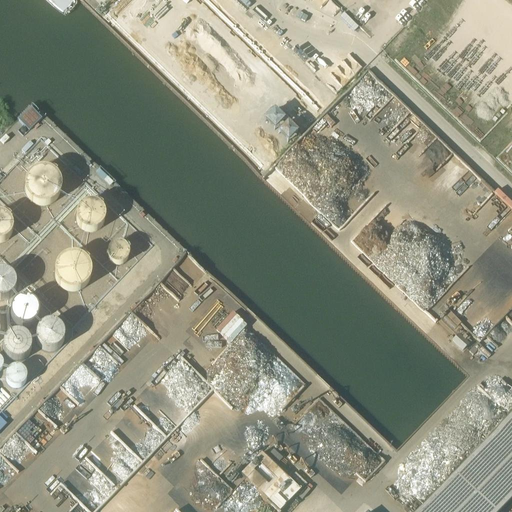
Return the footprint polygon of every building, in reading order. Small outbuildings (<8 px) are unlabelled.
[(225,10),(241,28),(252,18),(236,0),(225,10)] [(32,109),(31,108),(19,119),(18,120),(19,121),(29,132),(42,119),(32,109)] [(258,169),(268,158),(250,142),(241,153),(258,169)] [(61,189),(61,184),(60,181),(57,177),(53,173),(48,171),(42,170),(35,172),(30,176),(27,180),(25,186),(25,191),(27,197),(30,201),(33,204),(38,206),(43,207),(49,206),(54,203),(58,199),(61,193),(61,189)] [(104,224),(105,220),(105,217),(104,214),(102,210),(100,207),(96,205),(93,204),(90,204),(86,205),(83,206),(80,209),(77,212),(76,216),(76,222),(78,225),(80,229),(83,231),(86,232),(90,233),(94,233),(98,231),(101,228),(104,224)] [(0,243),(1,244),(6,242),(10,237),(12,233),(13,229),(12,224),(7,218),(3,216),(0,215),(0,243)] [(129,255),(128,251),(127,248),(124,246),(121,245),(117,244),(114,245),(111,247),(109,250),(108,253),(107,256),(109,260),(111,263),(113,265),(116,266),(119,266),(123,265),(125,263),(127,261),(129,258),(129,255)] [(65,258),(60,261),(56,266),(55,271),(55,277),(56,282),(58,286),(62,289),(66,292),(70,293),(75,293),(80,292),(83,290),(86,288),(88,285),(90,281),(91,277),(91,273),(91,270),(89,266),(86,261),(81,258),(76,257),(70,256),(65,258)] [(0,300),(2,301),(5,300),(10,298),(12,296),(14,294),(16,290),(16,286),(16,282),(14,279),(12,276),(8,273),(4,272),(0,272),(0,300)] [(12,321),(14,323),(16,325),(18,327),(21,328),(24,328),(26,328),(29,328),(32,327),(34,325),(36,323),(37,321),(38,319),(39,316),(39,313),(38,310),(37,307),(36,305),(34,303),(32,302),(29,301),(26,300),(23,300),(20,301),(18,302),(16,303),(14,305),(12,307),(11,310),(11,313),(11,316),(11,319),(12,321)] [(38,345),(39,347),(41,349),(43,350),(46,352),(49,352),(52,352),(55,351),(57,350),(59,349),(61,347),(63,345),(64,342),(64,339),(64,336),(64,333),(63,331),(61,329),(59,327),(57,325),(54,324),(51,324),(49,324),(46,324),(43,325),(41,327),(39,329),(38,331),(37,334),(36,337),(36,340),(37,342),(38,345)] [(9,360),(11,361),(14,362),(16,362),(19,362),(22,361),(25,360),(27,358),(29,356),(30,354),(31,352),(32,349),(31,346),(31,343),(29,340),(28,338),(26,336),(23,335),(21,334),(18,334),(15,334),(12,334),(10,336),(7,337),(6,340),(4,342),(3,344),(3,347),(3,350),(4,353),(5,355),(7,358),(9,360)] [(463,352),(470,345),(459,334),(452,341),(463,352)] [(6,378),(6,380),(6,381),(7,383),(8,385),(9,387),(11,388),(13,389),(15,389),(17,389),(19,389),(21,388),(23,387),(24,386),(25,384),(26,382),(27,380),(27,378),(26,376),(26,374),(25,372),(23,371),(21,370),(19,369),(17,368),(15,368),(13,369),(12,369),(10,370),(8,372),(7,374),(6,376),(6,378)] [(500,511),(501,511),(511,500),(511,414),(418,511),(334,511),(334,510),(325,501),(301,478),(300,479),(250,430),(243,437),(208,404),(120,496),(136,511),(500,511)]
